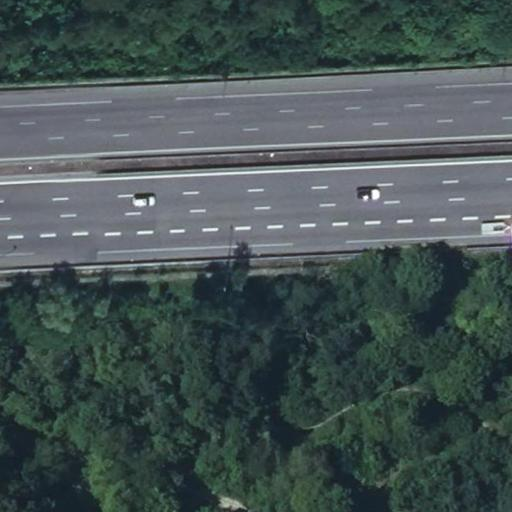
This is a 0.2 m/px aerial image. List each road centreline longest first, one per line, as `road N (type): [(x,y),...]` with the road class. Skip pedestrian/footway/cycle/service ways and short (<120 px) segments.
road 1 (motorway): [(0,215),(511,190)]
road 2 (motorway): [(511,113),(0,137)]
road 3 (track): [(57,456),(261,511)]
road 4 (track): [(0,434),(18,433),(57,456),(97,511)]
